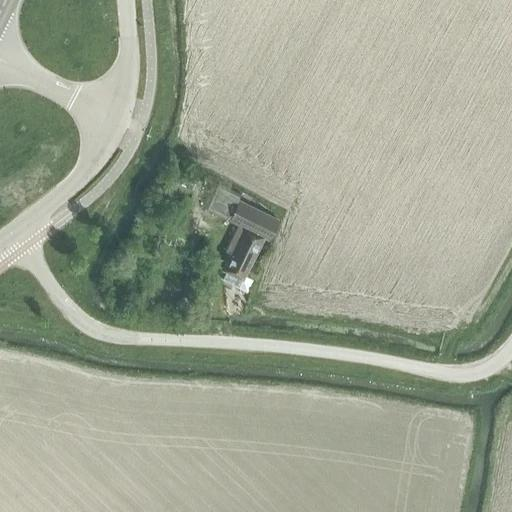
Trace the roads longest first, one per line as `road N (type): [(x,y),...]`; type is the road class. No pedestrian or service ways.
road 1 (unclassified): [(511,347),(467,375),(340,354),(111,336),(82,323),(10,233)]
road 2 (unclassified): [(10,233),(88,170),(119,121)]
road 3 (unclassified): [(119,121),(0,61)]
road 4 (unclassified): [(119,121),(130,60),(125,0)]
